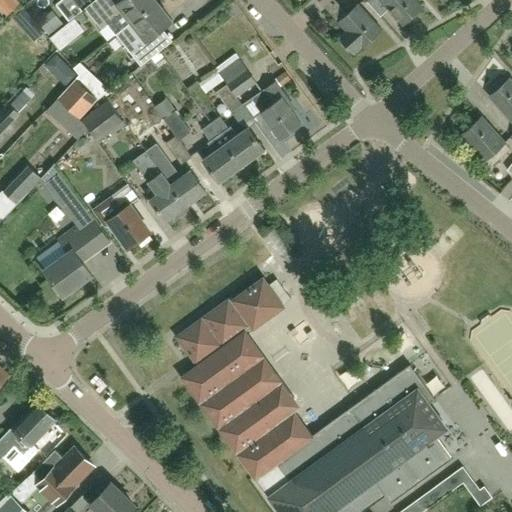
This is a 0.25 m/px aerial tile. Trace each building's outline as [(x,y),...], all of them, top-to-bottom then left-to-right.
[(0,0),(0,9),(6,16),(20,4),(16,0),(0,0)] [(131,23),(157,2),(155,0),(120,0),(118,2),(116,0),(95,0),(87,7),(97,20),(102,17),(116,35),(131,23)] [(317,0),(325,9),(334,0),(317,0)] [(364,0),(366,1),(366,0),(379,0),(402,25),(422,7),(416,0),(364,0)] [(172,21),(157,2),(131,23),(116,35),(124,45),(138,63),(155,49),(148,40),(162,29),(172,21)] [(354,54),(381,30),(357,4),(346,13),(341,8),(332,16),(346,31),(339,37),(354,54)] [(44,26),(65,51),(87,32),(76,18),(68,25),(58,14),(44,26)] [(67,84),(78,72),(55,52),(44,64),(67,84)] [(241,94),(251,87),(257,83),(256,82),(238,58),(219,72),(227,84),(237,97),(240,95),(241,94)] [(206,93),(223,80),(216,71),(199,84),(206,93)] [(79,119),(97,99),(74,79),(57,99),(76,116),(79,119)] [(511,82),(509,79),(506,81),(500,79),(491,88),(492,94),(489,97),(511,122),(511,82)] [(243,105),(252,119),(254,120),(263,114),(280,138),(300,124),(291,111),(294,109),(275,82),(264,90),(257,95),(252,99),(246,103),(243,105)] [(227,84),(216,92),(231,113),(243,105),(237,97),(227,84)] [(0,135),(20,114),(18,112),(32,98),(23,90),(0,113),(0,135)] [(166,98),(154,107),(175,136),(179,141),(191,132),(166,98)] [(124,123),(115,111),(116,111),(109,100),(107,102),(106,100),(81,119),(84,123),(88,128),(98,142),(124,123)] [(80,137),(88,128),(84,123),(79,119),(76,116),(66,125),(80,137)] [(264,150),(247,127),(244,130),(237,135),(230,126),(227,128),(220,117),(210,123),(241,166),(264,150)] [(461,135),(484,161),(485,160),(491,167),(500,158),(494,152),(504,143),(481,117),(461,135)] [(219,182),(241,166),(210,123),(201,129),(209,141),(207,143),(213,152),(203,160),(219,182)] [(175,136),(165,143),(180,165),(191,158),(179,141),(175,136)] [(146,152),(185,207),(205,192),(190,170),(179,178),(172,170),(154,146),(146,152)] [(177,213),(185,207),(146,152),(133,162),(157,194),(150,199),(165,221),(166,221),(168,223),(171,224),(178,219),(178,215),(177,213)] [(6,192),(18,203),(42,178),(30,167),(6,192)] [(63,205),(75,195),(59,174),(46,183),(63,205)] [(150,233),(129,204),(121,210),(112,196),(93,210),(103,225),(108,221),(128,249),(150,233)] [(82,262),(96,252),(111,242),(94,219),(79,229),(78,227),(58,241),(59,243),(67,254),(44,271),(62,296),(91,275),(82,262)] [(231,297),(177,336),(192,357),(196,363),(198,365),(182,377),(255,479),(276,464),(279,469),(267,478),(276,490),(268,496),(279,511),(362,511),(385,496),(391,504),(453,460),(450,457),(436,437),(448,429),(429,404),(435,400),(435,399),(410,365),(356,404),(313,435),(290,402),(296,397),(278,372),(276,373),(247,332),(252,327),(253,329),(285,306),(269,285),(264,277),(263,278),(234,299),(232,297),(231,297)] [(12,427),(0,439),(0,454),(3,457),(14,446),(23,454),(31,446),(56,420),(37,401),(12,427)] [(63,458),(55,450),(33,472),(41,481),(37,485),(52,500),(56,504),(70,490),(75,486),(74,485),(94,466),(75,447),(63,458)] [(422,511),(463,482),(456,471),(400,511),(422,511)] [(112,482),(90,505),(97,511),(128,511),(135,505),(112,482)] [(483,488),(480,490),(472,496),(480,507),(486,502),(491,499),(483,488)] [(0,506),(0,511),(25,511),(11,497),(0,506)]
